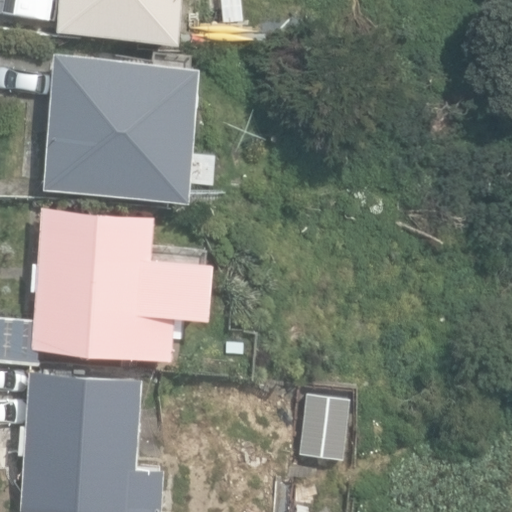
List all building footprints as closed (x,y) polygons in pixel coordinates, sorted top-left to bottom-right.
[(60,0),(58,26),(185,37),(187,0),(60,0)] [(208,58),(56,46),(47,185),(196,196),(208,58)] [(44,200),(36,315),(34,344),(42,344),(175,354),(178,311),(214,314),(218,256),(157,252),(160,208),(44,200)] [(34,344),(36,315),(0,312),(0,355),(41,359),(42,344),(34,344)] [(142,461),(148,371),(32,364),(29,420),(23,419),(21,451),(26,451),(23,508),(98,511),(167,511),(170,462),(142,461)]
